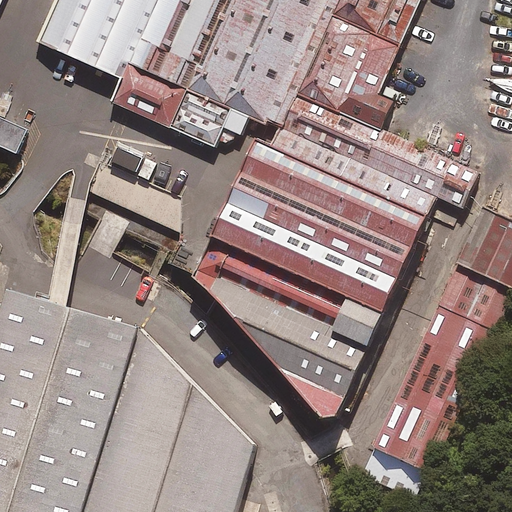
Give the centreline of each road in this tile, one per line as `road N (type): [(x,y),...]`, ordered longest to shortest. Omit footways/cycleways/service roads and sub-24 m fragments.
road 1 (unclassified): [(74,119),(4,76),(36,0)]
road 2 (unclassified): [(74,119),(10,215),(0,212)]
